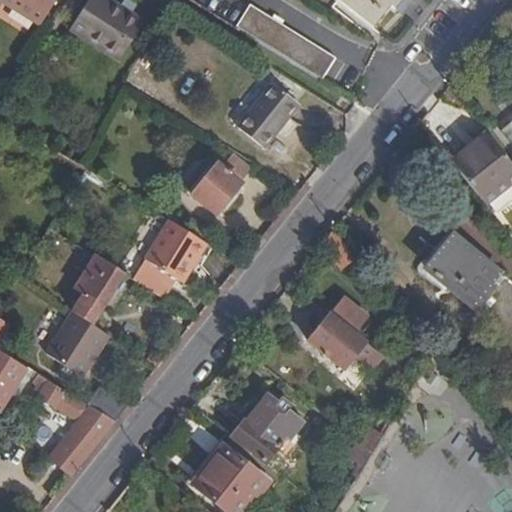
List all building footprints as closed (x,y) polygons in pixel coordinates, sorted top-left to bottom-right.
[(0,0),(40,26),(56,0),(0,0)] [(111,0),(88,0),(69,29),(119,62),(145,21),(132,13),(137,6),(127,0),(123,0),(120,6),(111,0)] [(335,0),(372,29),(389,6),(396,11),(404,0),(335,0)] [(250,5),(236,26),(322,80),(336,58),(250,5)] [(263,148),(298,104),(273,84),(238,128),(263,148)] [(511,117),(496,132),(511,149),(511,117)] [(478,148),(455,166),(486,205),(511,184),(511,164),(486,132),(473,142),(478,148)] [(451,160),(455,166),(478,148),(473,142),(451,160)] [(217,164),(192,195),(216,215),(241,184),(217,164)] [(182,283),(206,244),(169,220),(132,279),(165,299),(177,279),(182,283)] [(333,229),(321,244),(341,269),(356,258),(333,229)] [(428,270),(474,307),(490,288),(486,284),(497,270),(450,233),(424,267),(428,270)] [(124,274),(93,255),(73,287),(84,293),(72,312),(93,325),(124,274)] [(354,334),(368,317),(343,297),(333,308),(307,341),(344,370),(355,356),(372,370),(382,355),(367,344),(354,334)] [(72,312),(45,355),(62,366),(73,372),(82,378),(109,335),(93,325),(72,312)] [(0,319),(0,351),(7,355),(17,339),(6,332),(10,326),(0,319)] [(7,355),(0,351),(0,410),(27,367),(7,355)] [(69,377),(73,372),(62,366),(59,371),(69,377)] [(115,422),(87,405),(32,371),(29,375),(35,378),(33,382),(39,385),(34,393),(72,417),(73,415),(80,419),(50,457),(73,475),(115,422)] [(99,389),(87,405),(115,422),(127,405),(99,389)] [(267,391),(245,419),(231,437),(266,464),(286,438),(291,442),(306,421),(267,391)] [(359,443),(371,452),(381,434),(369,426),(359,443)] [(354,462),(362,467),(371,452),(359,443),(358,442),(347,458),(354,462)] [(198,489),(219,506),(227,511),(246,511),(270,482),(224,446),(205,471),(209,475),(198,489)] [(355,477),(362,467),(354,462),(348,474),(355,477)] [(194,485),(198,489),(209,475),(205,471),(194,485)]
